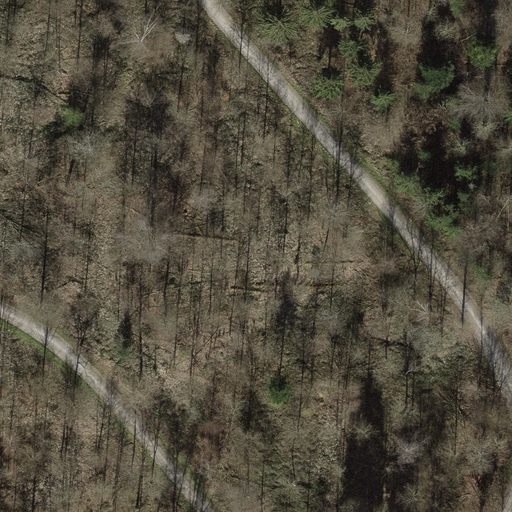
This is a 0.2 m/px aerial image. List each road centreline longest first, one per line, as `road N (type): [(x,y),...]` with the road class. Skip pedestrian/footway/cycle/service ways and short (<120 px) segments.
road 1 (track): [(511,386),(478,318),(213,0)]
road 2 (track): [(0,309),(104,383),(209,511)]
